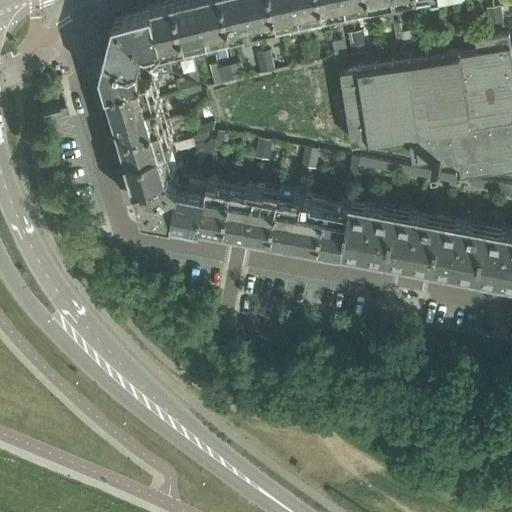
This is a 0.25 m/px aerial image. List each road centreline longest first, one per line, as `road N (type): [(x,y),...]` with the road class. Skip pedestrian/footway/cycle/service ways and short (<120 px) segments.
road 1 (residential): [(511,304),(123,231),(79,73)]
road 2 (tertiary): [(304,511),(173,408),(97,333),(38,254),(13,203),(0,147)]
road 3 (tertiary): [(0,269),(75,359),(286,511)]
